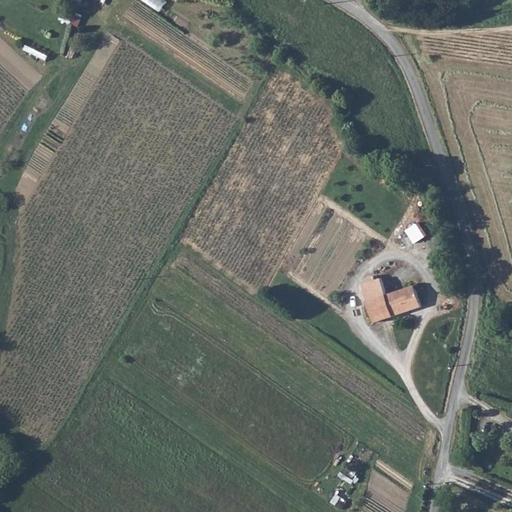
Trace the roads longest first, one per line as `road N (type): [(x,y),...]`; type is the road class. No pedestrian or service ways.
road 1 (unclassified): [(357,10),(408,65),(474,264),(474,312),(435,511)]
road 2 (track): [(380,31),(511,30)]
